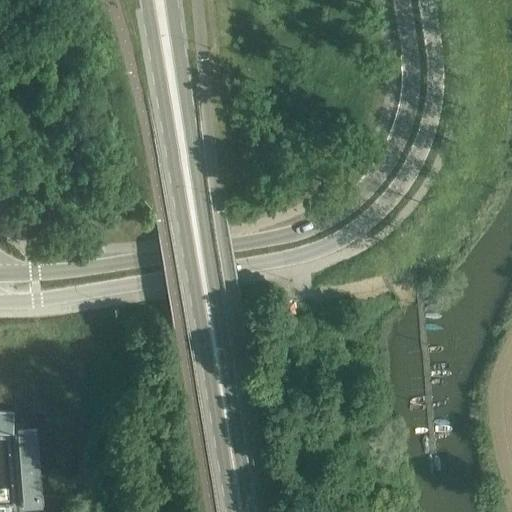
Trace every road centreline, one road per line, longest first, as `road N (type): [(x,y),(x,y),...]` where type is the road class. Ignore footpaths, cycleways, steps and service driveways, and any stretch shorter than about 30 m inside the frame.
road 1 (tertiary): [(0,294),(37,301),(186,279),(352,238),(405,185),(432,127),(439,67),(430,0)]
road 2 (tertiary): [(404,0),(413,63),(404,126),(381,174),(352,205),(306,226),(0,283)]
road 3 (secondary): [(240,511),(158,0)]
